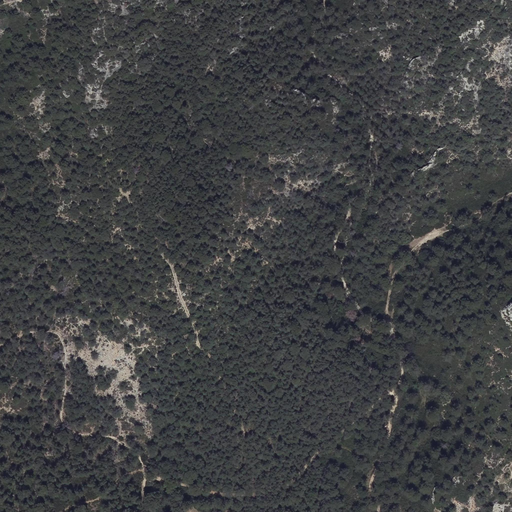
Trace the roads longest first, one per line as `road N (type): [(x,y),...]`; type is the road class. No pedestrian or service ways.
road 1 (track): [(122,190),(142,227),(168,250),(198,341),(232,398),(253,497)]
road 2 (track): [(150,478),(234,498),(260,496),(342,442),(398,385)]
road 3 (track): [(387,316),(402,373),(376,481),(377,511)]
